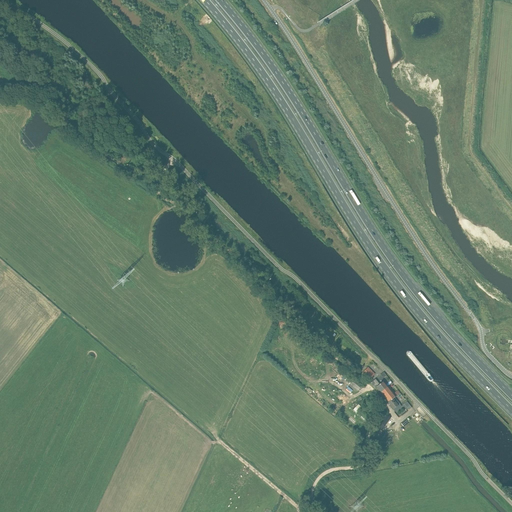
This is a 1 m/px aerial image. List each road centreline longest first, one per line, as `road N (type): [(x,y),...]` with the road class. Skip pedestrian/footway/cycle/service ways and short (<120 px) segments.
road 1 (unclassified): [(0,0),(74,50),(134,125),(415,400)]
road 2 (trunk): [(204,0),(281,100),(386,273),(511,409)]
road 3 (trunk): [(511,395),(400,270),(262,53),(218,0)]
road 4 (unclassified): [(511,376),(488,355),(478,324),(420,249),(263,0)]
road 5 (track): [(479,0),(468,146),(511,209)]
road 6 (track): [(356,373),(379,404),(365,456),(325,471),(310,511)]
road 7 (unclassified): [(419,404),(511,503)]
